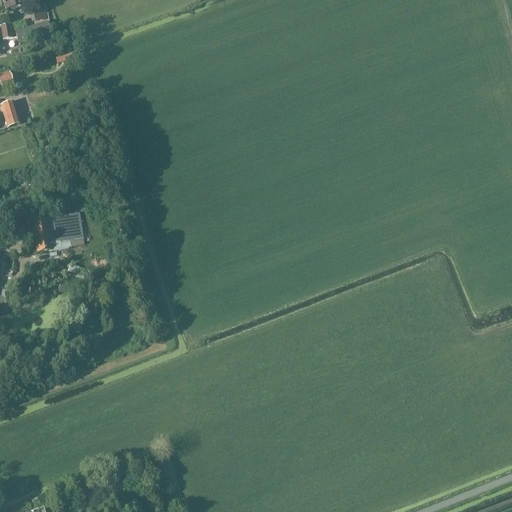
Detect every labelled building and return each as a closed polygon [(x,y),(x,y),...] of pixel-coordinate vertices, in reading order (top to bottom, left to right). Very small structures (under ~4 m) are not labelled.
[(2,0),(5,10),(22,7),(22,6),(26,6),(25,0),(2,0)] [(47,23),(15,32),(18,46),(51,36),(47,23)] [(13,39),(11,25),(0,27),(0,31),(2,41),(13,39)] [(63,56),(65,63),(77,59),(74,52),(63,56)] [(0,85),(11,82),(9,74),(0,76),(0,85)] [(21,88),(8,88),(9,98),(22,97),(21,88)] [(0,106),(7,130),(20,126),(13,103),(0,106)] [(0,205),(3,218),(20,214),(28,209),(41,206),(37,191),(22,195),(23,196),(17,198),(9,199),(0,201),(0,205)] [(31,223),(32,235),(36,255),(84,246),(78,215),(48,219),(31,223)] [(10,247),(29,244),(26,226),(7,228),(10,247)]
